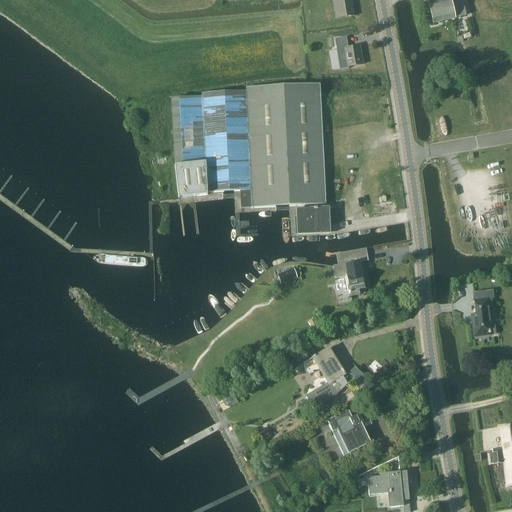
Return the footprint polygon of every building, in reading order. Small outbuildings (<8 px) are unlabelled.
[(351,0),(337,0),(340,18),(338,19),(354,16),(351,0)] [(433,24),(466,16),(461,0),(443,0),(428,4),(433,24)] [(335,39),(337,50),(340,70),(339,70),(349,69),(349,67),(362,65),(359,46),(349,48),(347,37),(335,39)] [(202,97),(171,99),(176,175),(178,199),(208,196),(208,193),(218,192),(240,191),(241,203),(241,205),(242,206),(243,207),(244,208),(245,208),(246,208),(326,204),(320,85),(307,85),(246,89),(246,92),(202,94),(202,97)] [(380,202),(380,213),(397,212),(397,201),(380,202)] [(297,235),(329,233),(328,209),(296,210),(297,235)] [(102,236),(101,250),(147,253),(148,239),(102,236)] [(338,266),(334,267),(336,277),(347,276),(351,296),(359,295),(358,292),(359,292),(359,290),(364,289),(363,282),(366,281),(364,271),(363,272),(362,269),(360,269),(359,263),(368,261),(366,250),(366,249),(336,254),(336,256),(338,266)] [(281,284),(297,278),(293,269),(278,275),(281,284)] [(475,322),(473,322),(474,333),(478,332),(482,332),(483,333),(483,336),(495,334),(494,324),(492,324),(491,317),(493,317),(491,299),(474,301),(476,315),(474,315),(475,318),(475,322)] [(314,319),(308,322),(314,335),(320,332),(314,319)] [(292,360),(287,363),(292,371),(297,369),(303,365),(308,372),(321,369),(326,378),(328,382),(329,383),(306,398),(313,409),(337,394),(346,385),(341,377),(345,375),(340,367),(337,362),(334,358),(329,349),(328,348),(316,356),(312,350),(311,349),(292,360)] [(228,397),(222,400),(225,406),(230,407),(233,406),(238,403),(234,393),(228,396),(228,397)] [(343,456),(371,443),(361,423),(363,422),(360,414),(352,418),(348,411),(327,421),(343,456)] [(503,452),(492,453),(493,459),(494,464),(504,463),(507,487),(511,486),(511,425),(500,427),(501,440),(503,452)] [(262,433),(262,437),(263,439),(267,440),(271,437),(272,434),(270,431),(267,430),(262,433)] [(400,511),(410,510),(406,471),(379,474),(380,477),(367,478),(368,495),(389,493),(391,508),(399,507),(400,511)]
